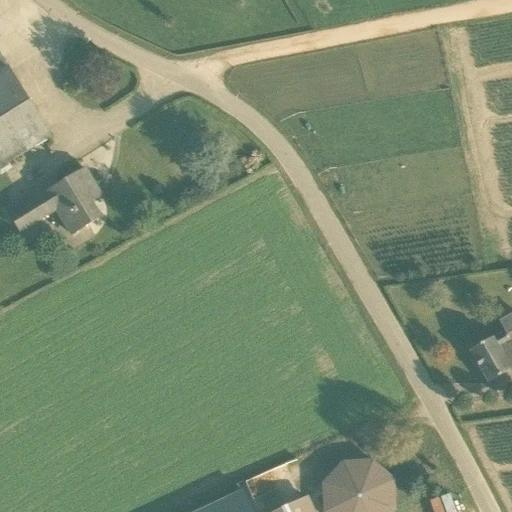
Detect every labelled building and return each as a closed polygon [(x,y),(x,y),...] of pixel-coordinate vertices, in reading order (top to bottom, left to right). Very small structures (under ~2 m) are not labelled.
[(8,67),(0,72),(0,168),(51,137),(8,67)] [(101,218),(85,192),(95,186),(85,170),(59,186),(55,181),(8,210),(21,231),(56,210),(72,235),(101,218)] [(511,369),(511,345),(511,343),(505,332),(471,351),(489,383),(511,371),(510,371),(511,369)] [(383,471),(372,463),(358,462),(344,465),(333,474),(325,485),(324,499),(326,511),(392,511),(394,510),(395,496),(393,482),(383,471)] [(204,511),(255,511),(247,494),(204,511)] [(313,511),(307,499),(279,511),(313,511)]
